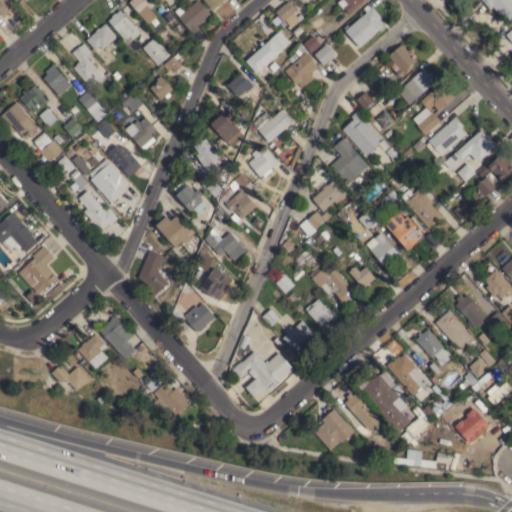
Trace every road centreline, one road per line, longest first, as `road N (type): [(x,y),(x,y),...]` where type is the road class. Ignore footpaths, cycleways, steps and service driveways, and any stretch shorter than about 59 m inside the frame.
road 1 (residential): [(415,10),(334,85),(212,392)]
road 2 (motorway): [(418,494),(244,481),(0,418)]
road 3 (residential): [(254,438),(0,150)]
road 4 (residential): [(511,205),(254,438)]
road 5 (residential): [(261,0),(223,35),(113,282)]
road 6 (motorway): [(213,511),(0,444)]
road 7 (residential): [(511,121),(406,0)]
road 8 (residential): [(103,271),(32,342),(0,332)]
